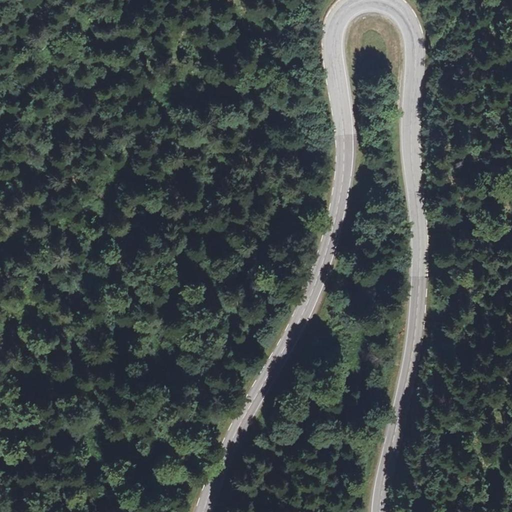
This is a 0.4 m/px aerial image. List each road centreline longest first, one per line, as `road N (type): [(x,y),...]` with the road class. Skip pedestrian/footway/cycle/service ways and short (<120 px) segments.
road 1 (secondary): [(204,511),(315,279),(334,217),(345,150),(330,23),(349,0)]
road 2 (secondary): [(392,0),(414,35),(419,253),(407,375),(378,511)]
